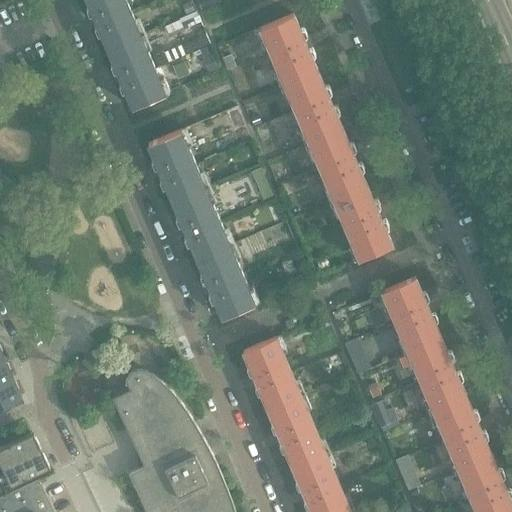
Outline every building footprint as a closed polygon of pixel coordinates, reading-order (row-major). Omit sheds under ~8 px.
[(87,0),(94,16),(90,17),(94,27),(98,25),(109,49),(142,35),(126,0),(87,0)] [(220,0),(198,0),(202,10),(221,2),(220,0)] [(191,1),(183,5),(187,14),(195,11),(191,1)] [(180,20),(164,27),(168,37),(190,28),(189,27),(201,21),(197,11),(180,19),(180,20)] [(309,47),(311,46),(308,38),(306,39),(305,38),(301,28),(294,14),(261,28),(285,84),(319,70),(313,57),(309,48),(309,47)] [(109,49),(119,73),(115,74),(119,84),(123,82),(133,107),(166,93),(142,35),(109,49)] [(208,46),(200,50),(209,72),(218,69),(208,46)] [(232,55),(223,58),(228,70),(237,66),(232,55)] [(334,104),(336,103),(332,95),(330,96),(329,95),(326,86),(319,70),(285,84),(309,141),(344,128),(338,114),(334,105),(334,104)] [(358,162),(358,161),(360,160),(356,152),(354,153),(354,152),(350,143),(344,128),(309,141),(334,200),(368,185),(362,171),(358,162)] [(149,144),(159,168),(156,170),(160,179),(163,178),(174,201),(207,187),(182,130),(149,144)] [(269,185),(259,190),(263,200),(273,196),(269,185)] [(368,185),(334,200),(359,258),(393,244),(387,229),(383,219),(383,218),(384,217),(381,209),(379,210),(378,209),(375,200),(368,185)] [(184,225),(180,227),(184,236),(188,235),(198,259),(231,245),(207,187),(174,201),(184,225)] [(208,282),(204,284),(208,293),(212,292),(223,317),(256,302),(231,245),(198,259),(208,282)] [(435,323),(431,313),(432,313),(431,312),(433,311),(433,310),(430,302),(428,303),(427,302),(426,302),(422,293),(423,292),(423,291),(422,292),(416,277),(383,292),(408,351),(441,337),(436,324),(436,322),(435,323)] [(379,311),(368,315),(373,325),(383,321),(379,311)] [(292,319),(286,322),(288,329),(295,326),(295,325),(292,319)] [(262,395),(262,396),(263,396),(268,408),(301,394),(277,337),(244,351),(250,366),(249,366),(250,367),(254,375),(253,376),(254,377),(252,378),(255,386),(257,385),(258,386),(259,386),(262,395)] [(447,351),(448,351),(448,350),(447,350),(441,337),(408,351),(433,410),(467,396),(461,383),(462,382),(461,381),(460,382),(456,372),(457,372),(457,370),(458,370),(455,361),(453,362),(452,361),(447,351)] [(358,338),(345,344),(351,358),(364,352),(358,338)] [(5,360),(0,362),(0,384),(14,379),(5,360)] [(236,511),(234,506),(232,499),(227,486),(221,471),(218,464),(216,459),(212,452),(209,446),(203,435),(195,421),(190,414),(185,405),(181,400),(177,396),(175,393),(171,389),(167,385),(164,382),(161,379),(158,376),(156,375),(153,374),(150,372),(147,371),(144,370),(141,369),(138,369),(136,370),(134,370),(132,371),(130,372),(129,374),(127,376),(126,378),(126,381),(126,383),(127,383),(130,389),(112,397),(144,465),(129,473),(147,511),(236,511)] [(14,379),(0,384),(0,408),(22,399),(14,379)] [(376,382),(368,385),(373,398),(381,394),(376,382)] [(278,433),(278,434),(276,435),(280,443),(282,442),(282,444),(283,443),(287,452),(286,452),(286,453),(287,453),(292,466),(326,452),(301,394),(268,408),(274,423),(273,423),(274,424),(275,424),(278,432),(278,433)] [(481,431),(482,430),(482,429),(484,428),(480,420),(478,421),(478,420),(477,420),(473,410),(474,410),(473,409),(472,409),(467,396),(433,410),(459,469),(492,455),(486,442),(487,441),(486,440),(481,431)] [(382,401),(371,405),(381,427),(391,423),(382,401)] [(34,432),(0,447),(0,463),(3,469),(43,450),(41,447),(36,435),(36,436),(34,432)] [(51,468),(49,464),(44,453),(43,450),(3,469),(11,487),(51,468)] [(311,509),(310,509),(311,511),(311,510),(312,511),(344,511),(350,509),(326,452),(292,466),(298,480),(298,481),(299,481),(303,490),(302,490),(302,491),(300,492),(304,500),(306,499),(306,501),(307,500),(311,509)] [(408,455),(396,460),(401,472),(413,467),(408,455)] [(511,511),(511,501),(511,500),(511,499),(507,489),(507,488),(509,487),(505,479),(503,480),(503,478),(502,479),(498,469),(499,469),(498,468),(497,468),(492,455),(459,469),(477,511),(511,511)] [(54,511),(39,479),(0,497),(0,511),(54,511)] [(417,489),(410,492),(412,497),(419,494),(417,489)]
